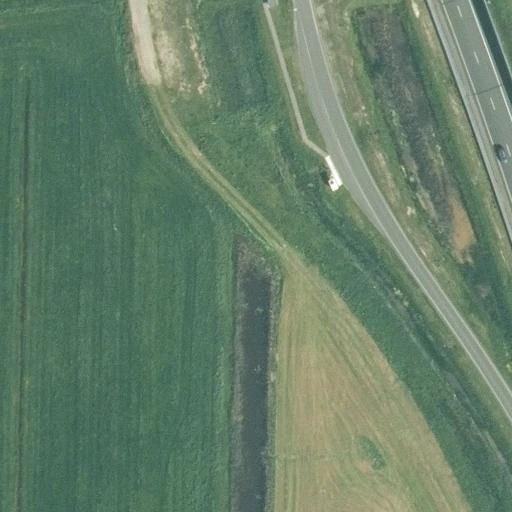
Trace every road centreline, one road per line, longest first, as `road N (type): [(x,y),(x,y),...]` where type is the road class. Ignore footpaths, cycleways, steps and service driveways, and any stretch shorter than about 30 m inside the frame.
road 1 (trunk): [(301,0),(345,145),(511,406)]
road 2 (trunk): [(451,0),(511,167)]
